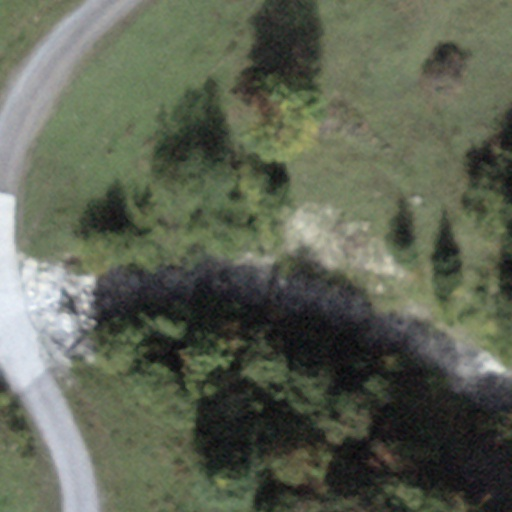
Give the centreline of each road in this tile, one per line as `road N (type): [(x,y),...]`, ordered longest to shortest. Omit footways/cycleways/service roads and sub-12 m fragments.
road 1 (track): [(0,300),(65,438),(83,511)]
road 2 (track): [(111,0),(64,44),(20,113),(0,188)]
